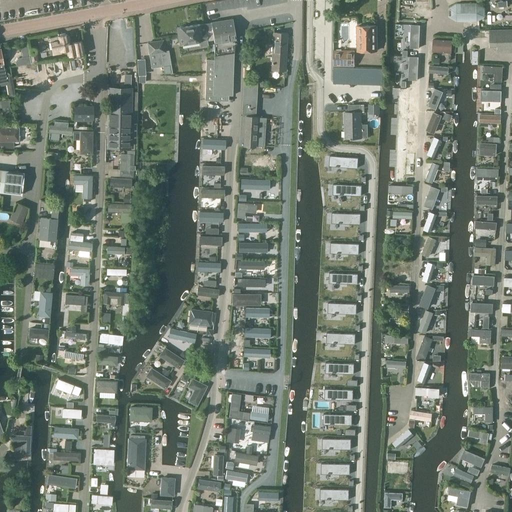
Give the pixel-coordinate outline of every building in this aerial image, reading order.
[(457,21),(477,21),(485,17),(485,9),(477,4),(457,4),(450,8),(450,17),(457,21)] [(236,39),(232,18),(211,21),(211,22),(200,24),(200,23),(178,27),(180,43),(199,40),(200,46),(208,44),(207,40),(214,39),(215,44),(214,59),(206,59),(205,99),(229,100),(229,95),(233,95),(234,39),(236,39)] [(420,23),(411,23),(410,46),(420,47),(420,23)] [(376,50),(377,26),(358,25),(358,50),(376,50)] [(511,28),(490,29),(490,45),(499,45),(499,52),(511,51),(511,28)] [(285,70),(288,33),(274,32),(272,69),(285,70)] [(69,44),(68,35),(58,37),(59,41),(52,42),(54,54),(62,53),(61,51),(74,48),(75,55),(84,53),(82,42),(74,43),(74,44),(69,44)] [(452,49),(452,37),(434,36),(433,48),(452,49)] [(163,40),(149,43),(152,67),(163,65),(161,51),(164,51),(163,40)] [(6,77),(0,49),(0,48),(0,82),(6,81),(10,97),(16,96),(12,76),(6,77)] [(39,62),(36,50),(29,51),(31,63),(39,62)] [(354,65),(354,51),(334,50),(334,65),(354,65)] [(410,55),(409,79),(418,79),(419,55),(410,55)] [(503,78),(504,63),(484,62),(483,69),(495,70),(495,78),(503,78)] [(335,81),(384,82),(385,68),(335,66),(335,81)] [(109,89),(108,147),(129,148),(130,148),(137,148),(138,92),(131,91),(132,74),(125,74),(124,89),(109,89)] [(266,116),(257,116),(255,116),(258,79),(246,79),(245,79),(243,115),(242,115),(240,144),(256,145),(264,146),(265,130),(266,116)] [(434,109),(441,91),(435,89),(428,106),(434,109)] [(482,90),(481,100),(501,100),(502,100),(502,90),(482,89),(482,90)] [(11,114),(9,100),(0,101),(0,108),(2,108),(3,115),(11,114)] [(75,118),(94,118),(94,103),(75,103),(75,118)] [(379,103),(368,103),(369,113),(380,113),(379,103)] [(349,111),(345,111),(346,137),(351,137),(351,144),(361,143),(361,137),(360,111),(364,111),(364,104),(349,104),(349,111)] [(433,111),(425,130),(434,133),(442,114),(433,111)] [(481,113),(480,120),(501,122),(502,115),(481,113)] [(50,125),(49,132),(72,134),(73,127),(67,127),(68,122),(55,121),(54,125),(50,125)] [(19,139),(19,125),(0,124),(0,145),(1,146),(14,146),(14,139),(19,139)] [(93,151),(94,128),(73,128),(73,137),(80,137),(80,151),(93,151)] [(224,150),(225,146),(224,142),(204,141),(203,145),(204,149),(224,150)] [(480,142),(480,154),(496,156),(497,143),(480,142)] [(121,153),(120,176),(133,176),(134,170),(135,170),(135,165),(134,165),(134,150),(127,150),(127,153),(121,153)] [(270,163),(270,156),(242,154),(242,161),(270,163)] [(330,155),(329,166),(358,168),(358,157),(330,155)] [(0,189),(23,192),(25,169),(0,165),(0,189)] [(223,177),(224,169),(202,167),(202,176),(223,177)] [(478,168),(478,175),(499,176),(499,168),(478,168)] [(92,195),(93,173),(74,172),(74,182),(83,182),(83,195),(92,195)] [(111,177),(110,186),(131,188),(132,179),(111,177)] [(263,179),(241,179),(241,188),(263,188),(263,179)] [(333,184),(333,194),(362,195),(362,185),(333,184)] [(431,187),(424,205),(425,205),(433,208),(440,189),(432,186),(431,186),(431,187)] [(225,197),(225,189),(202,188),(202,196),(225,197)] [(478,195),(477,204),(498,205),(498,196),(478,195)] [(17,203),(13,212),(24,218),(29,208),(17,203)] [(108,203),(108,212),(122,212),(131,212),(131,204),(108,203)] [(238,203),(237,217),(245,218),(245,212),(256,213),(257,204),(238,203)] [(56,239),(59,206),(52,205),(51,216),(41,215),(39,237),(56,239)] [(437,214),(430,211),(424,229),(431,232),(437,214)] [(332,212),(332,223),(360,224),(361,213),(332,212)] [(476,220),(476,228),(497,230),(497,229),(498,222),(476,220)] [(69,248),(79,250),(89,251),(91,251),(92,242),(70,239),(69,248)] [(331,242),(330,253),(359,254),(359,244),(331,242)] [(240,243),(239,251),(262,251),(262,243),(240,243)] [(475,246),(474,255),(475,255),(487,256),(487,264),(495,264),(496,248),(475,246)] [(238,260),(238,268),(241,268),(265,269),(265,260),(242,260),(241,260),(238,260)] [(53,277),(55,263),(36,261),(34,275),(53,277)] [(200,261),(200,270),(220,270),(221,262),(200,261)] [(89,284),(90,268),(73,267),(70,267),(70,274),(81,275),(80,284),(89,284)] [(330,273),(329,283),(358,284),(358,274),(330,273)] [(494,284),(495,275),(474,274),(473,283),(494,284)] [(237,278),(237,285),(239,286),(245,286),(260,286),(260,279),(237,278)] [(218,296),(219,288),(198,285),(197,293),(218,296)] [(427,285),(420,304),(429,307),(436,288),(435,288),(427,285)] [(104,291),(103,303),(110,304),(111,298),(118,298),(117,304),(123,305),(123,303),(128,303),(129,293),(104,291)] [(45,292),(40,292),(39,315),(51,316),(53,293),(50,293),(45,292)] [(232,293),(232,304),(261,305),(261,293),(232,293)] [(65,294),(65,303),(81,304),(81,311),(86,312),(88,296),(85,295),(65,294)] [(511,308),(511,300),(503,300),(503,308),(511,308)] [(328,302),(328,313),(356,314),(357,303),(328,302)] [(473,303),(472,312),(493,313),(494,304),(473,303)] [(214,325),(215,312),(212,311),(212,310),(190,307),(188,322),(210,325),(210,324),(214,325)] [(269,317),(269,308),(246,307),(245,317),(269,317)] [(29,328),(28,337),(48,338),(48,329),(29,328)] [(194,342),(196,332),(176,328),(174,338),(194,342)] [(244,328),(244,337),(270,338),(270,329),(244,328)] [(491,342),(492,329),(471,328),(471,335),(481,335),(480,342),(491,342)] [(122,342),(122,335),(101,333),(99,336),(100,343),(105,343),(105,340),(122,342)] [(327,333),(327,343),(355,344),(356,334),(327,333)] [(426,335),(418,355),(426,358),(433,337),(426,335)] [(178,368),(184,359),(164,346),(158,355),(178,368)] [(270,350),(244,349),(244,358),(271,359),(270,350)] [(184,359),(188,354),(183,350),(179,355),(184,359)] [(99,355),(98,364),(117,365),(117,356),(99,355)] [(511,367),(511,355),(503,355),(502,367),(511,367)] [(326,362),(325,372),(354,373),(354,363),(326,362)] [(165,388),(170,379),(150,366),(145,375),(165,388)] [(167,376),(170,372),(164,368),(161,372),(167,376)] [(490,386),(491,373),(470,372),(469,379),(482,380),(482,386),(490,386)] [(186,384),(189,378),(183,375),(180,381),(186,384)] [(57,377),(54,386),(70,392),(70,393),(71,393),(78,395),(77,396),(78,396),(82,387),(57,377)] [(197,405),(207,385),(191,377),(187,386),(193,389),(188,401),(197,405)] [(115,392),(116,386),(115,379),(97,378),(95,385),(96,391),(104,391),(104,394),(108,394),(108,392),(115,392)] [(511,381),(501,381),(500,389),(511,389),(511,381)] [(415,394),(429,395),(429,396),(439,397),(440,388),(426,387),(424,387),(416,387),(415,394)] [(325,388),(325,399),(353,399),(353,389),(325,388)] [(232,393),(229,416),(243,418),(249,419),(250,412),(244,411),(238,411),(241,394),(232,393)] [(151,421),(151,406),(129,405),(128,420),(151,421)] [(494,421),(494,406),(474,406),(474,413),(486,413),(486,421),(494,421)] [(63,407),(62,416),(77,417),(80,417),(81,416),(81,409),(81,408),(63,407)] [(113,428),(114,415),(96,414),(95,421),(107,422),(107,427),(113,428)] [(324,414),(323,424),(352,425),(352,414),(324,414)] [(32,435),(32,426),(28,425),(26,425),(25,435),(15,435),(14,438),(14,442),(14,451),(24,452),(24,453),(28,454),(31,453),(33,435),(32,435)] [(56,427),(55,427),(54,434),(56,435),(56,436),(60,436),(61,436),(63,436),(77,437),(78,429),(56,427)] [(235,442),(236,428),(228,427),(228,431),(227,440),(227,441),(234,442),(235,442)] [(488,443),(490,433),(470,429),(469,435),(482,438),(481,442),(488,443)] [(144,438),(144,435),(129,434),(129,437),(127,437),(126,469),(144,469),(145,438),(144,438)] [(323,438),(322,448),(351,449),(351,439),(323,438)] [(82,461),(82,453),(58,452),(58,448),(51,448),(51,453),(55,453),(54,459),(82,461)] [(94,448),(93,464),(113,464),(114,449),(94,448)] [(465,450),(461,458),(482,467),(486,459),(465,450)] [(222,475),(223,455),(213,455),(213,475),(222,475)] [(322,463),(321,473),(350,474),(350,464),(322,463)] [(492,465),(491,472),(509,476),(511,468),(492,465)] [(227,469),(226,478),(246,481),(248,473),(227,469)] [(76,494),(79,478),(55,474),(53,481),(69,484),(68,493),(76,494)] [(173,496),(174,477),(160,476),(159,495),(173,496)] [(219,491),(220,482),(199,479),(197,488),(219,491)] [(469,506),(472,491),(451,487),(449,494),(459,496),(457,504),(469,506)] [(320,489),(320,499),(349,499),(349,489),(320,489)] [(258,494),(258,500),(269,500),(278,501),(278,492),(258,491),(258,494)] [(403,500),(403,493),(385,492),(384,507),(392,508),(392,499),(403,500)] [(92,494),(91,502),(112,504),(112,495),(92,494)] [(224,496),(223,511),(231,511),(233,496),(224,496)] [(171,507),(172,501),(169,501),(169,500),(149,498),(148,506),(168,508),(168,507),(171,507)] [(54,502),(53,511),(59,511),(75,511),(76,504),(54,502)]
